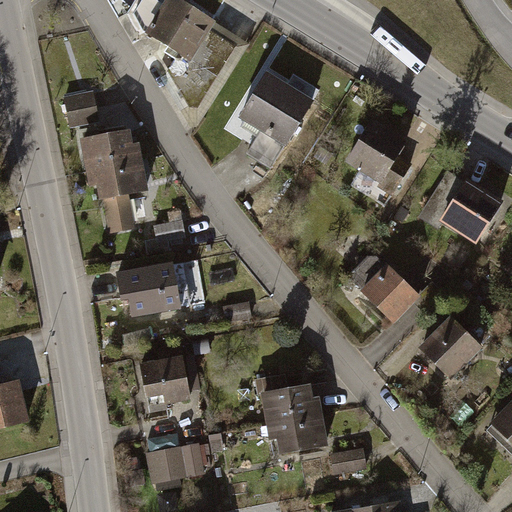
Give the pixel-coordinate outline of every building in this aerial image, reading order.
[(165,0),(141,37),(176,61),(170,74),(198,129),(248,48),(175,0),(165,0)] [(272,167),(314,101),(265,69),(237,113),(262,129),(248,152),(272,167)] [(94,93),(65,99),(71,130),(100,124),(94,93)] [(382,179),(409,136),(374,114),(346,157),(382,179)] [(129,132),(79,142),(86,178),(144,167),(140,146),(132,148),(129,132)] [(144,167),(86,178),(88,191),(98,190),(102,205),(105,204),(111,233),(137,227),(131,201),(151,197),(144,167)] [(466,178),(443,214),(478,236),(501,200),(466,178)] [(173,258),(117,267),(122,295),(129,294),(132,312),(181,304),(173,258)] [(387,259),(363,285),(399,318),(422,292),(387,259)] [(452,311),(420,344),(453,376),(485,343),(452,311)] [(183,352),(142,360),(149,397),(167,394),(168,403),(192,398),(183,352)] [(268,422),(323,414),(320,392),(314,393),(312,379),(262,386),(268,422)] [(0,434),(31,428),(20,385),(0,389),(0,434)] [(511,398),(492,419),(511,439),(511,398)] [(323,414),(268,422),(270,437),(279,435),(282,451),(329,442),(323,414)] [(200,443),(147,452),(152,484),(206,474),(200,443)] [(364,450),(332,456),(335,476),(368,471),(364,450)] [(403,511),(401,499),(332,511),(403,511)]
